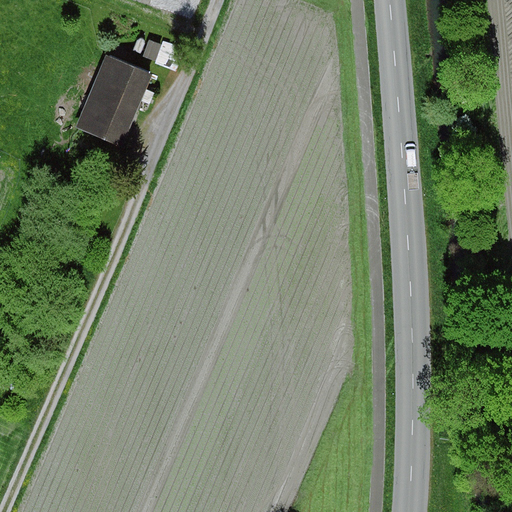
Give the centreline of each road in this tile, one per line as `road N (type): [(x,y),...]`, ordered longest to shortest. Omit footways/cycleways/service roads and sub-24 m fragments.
road 1 (track): [(219,0),(5,511)]
road 2 (primary): [(409,511),(414,352),(389,0)]
